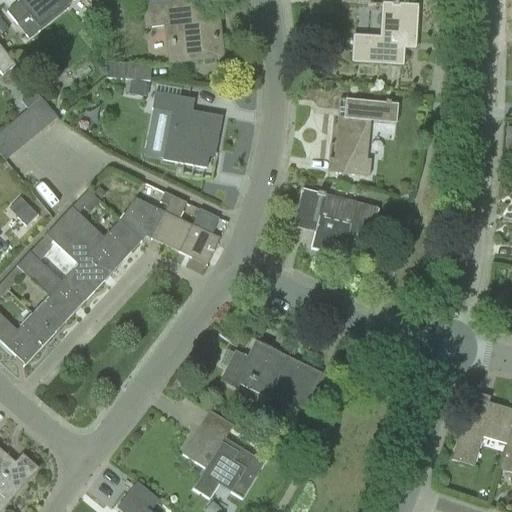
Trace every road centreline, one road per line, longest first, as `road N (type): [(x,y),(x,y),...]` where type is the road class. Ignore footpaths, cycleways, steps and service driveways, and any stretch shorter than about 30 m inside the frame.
road 1 (residential): [(448,350),(480,145),(479,0)]
road 2 (residential): [(231,265),(249,229),(272,134),(266,0)]
road 3 (residential): [(91,465),(231,265)]
road 4 (residential): [(448,350),(364,331),(231,265)]
road 5 (residential): [(408,495),(448,350)]
road 6 (residential): [(91,465),(0,385)]
